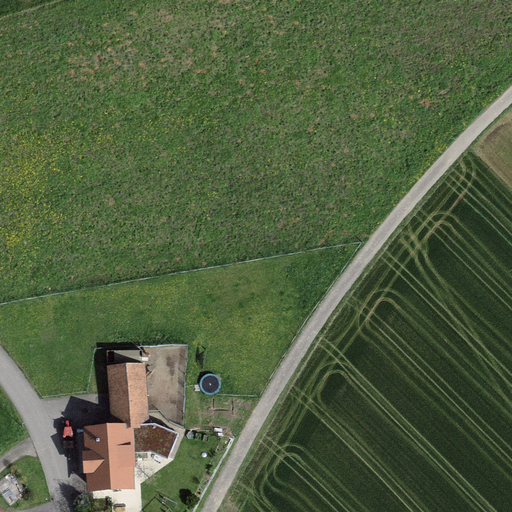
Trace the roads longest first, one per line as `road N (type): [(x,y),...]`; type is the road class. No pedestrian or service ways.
road 1 (track): [(213,511),(293,345),(470,132),(511,94)]
road 2 (residential): [(66,511),(45,438),(0,366)]
